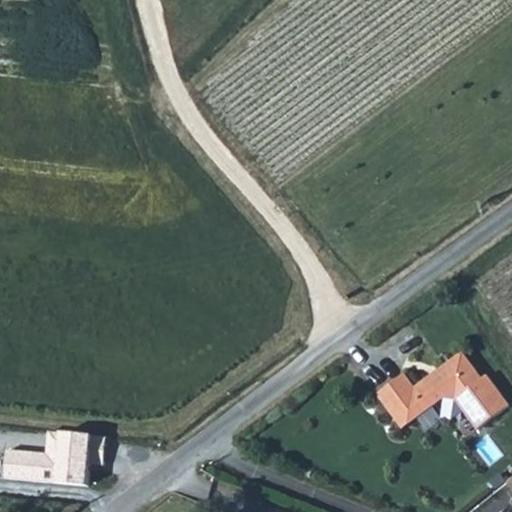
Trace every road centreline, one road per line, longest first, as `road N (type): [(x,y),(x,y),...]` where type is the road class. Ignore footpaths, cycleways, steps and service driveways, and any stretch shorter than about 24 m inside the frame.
road 1 (unclassified): [(111,511),(511,208)]
road 2 (track): [(284,0),(182,93),(364,319)]
